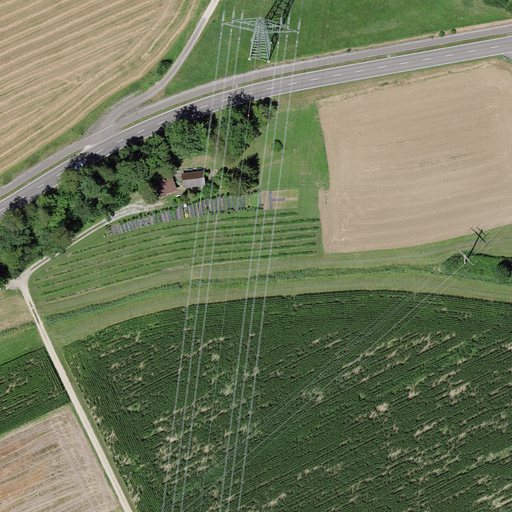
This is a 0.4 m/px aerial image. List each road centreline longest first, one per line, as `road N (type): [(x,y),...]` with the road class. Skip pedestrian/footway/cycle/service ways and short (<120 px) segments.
road 1 (tertiary): [(511,42),(227,98),(134,132),(0,212)]
road 2 (track): [(167,201),(109,219),(22,283),(131,511)]
road 3 (track): [(98,153),(107,125),(168,76),(214,0)]
